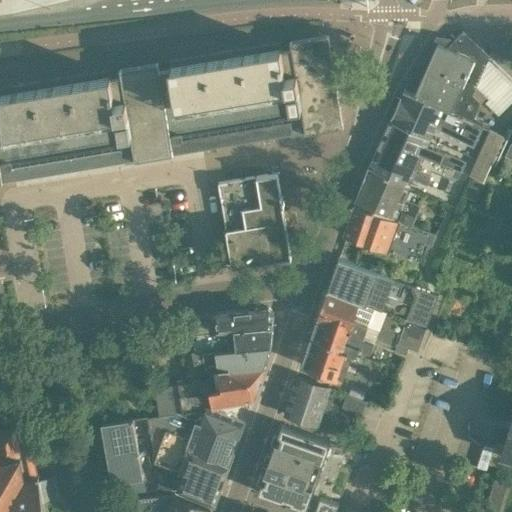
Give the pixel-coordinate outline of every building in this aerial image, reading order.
[(439,40),(415,92),(414,94),(482,125),(485,118),(476,113),(482,102),(473,94),(477,85),(503,111),(511,101),(511,76),(464,30),(448,45),(439,40)] [(0,182),(2,183),(2,181),(125,160),(125,165),(137,163),(136,158),(295,132),(296,137),(307,135),(307,130),(343,124),(329,40),(293,45),(293,48),(282,50),(282,49),(281,49),(280,42),(233,50),(235,57),(218,60),(217,53),(170,60),(171,67),(170,67),(171,68),(159,70),(158,68),(123,73),(123,76),(111,78),(111,77),(110,77),(109,70),(0,88),(0,90),(1,95),(0,95),(0,96),(0,95),(0,182)] [(414,94),(415,92),(404,88),(390,119),(431,137),(436,127),(474,144),(483,126),(482,125),(414,94)] [(390,119),(384,135),(461,170),(462,170),(466,161),(433,145),(436,139),(431,137),(390,119)] [(511,128),(508,127),(504,136),(491,164),(499,167),(505,155),(511,142),(511,139),(511,128)] [(491,164),(504,136),(490,130),(470,174),(484,180),(491,164)] [(384,135),(377,151),(429,174),(432,170),(450,178),(451,176),(457,179),(461,170),(384,135)] [(431,175),(429,174),(377,151),(370,166),(372,166),(409,184),(411,178),(427,185),(431,175)] [(409,184),(372,166),(357,201),(412,224),(426,193),(410,186),(410,185),(409,184)] [(218,181),(228,241),(232,266),(291,256),(277,172),(218,181)] [(412,224),(357,201),(355,201),(344,232),(416,261),(424,242),(430,245),(435,233),(412,224)] [(421,323),(426,326),(438,295),(338,255),(327,286),(420,324),(421,323)] [(420,324),(327,286),(317,315),(362,334),(373,340),(405,352),(407,346),(417,350),(426,326),(421,323),(420,324)] [(209,331),(272,324),(273,312),(268,307),(216,312),(191,316),(193,333),(194,333),(209,331)] [(362,334),(317,315),(301,363),(369,391),(381,361),(360,353),(363,345),(370,348),(373,340),(362,334)] [(209,331),(194,333),(196,350),(192,351),(192,352),(270,344),(271,340),(272,324),(209,331)] [(264,364),(270,344),(192,352),(194,364),(209,362),(217,361),(229,363),(230,368),(234,368),(264,364)] [(210,375),(210,379),(154,386),(158,415),(174,413),(183,416),(182,410),(194,408),(251,399),(264,364),(234,368),(230,368),(229,363),(217,361),(209,362),(211,375),(210,375)] [(62,367),(42,369),(43,378),(63,375),(62,367)] [(297,375),(285,413),(318,423),(322,410),(326,412),(331,398),(326,397),(330,386),(297,375)] [(359,413),(364,401),(346,394),(341,406),(359,413)] [(251,399),(194,408),(188,423),(195,426),(196,422),(236,437),(237,435),(251,399)] [(174,413),(158,415),(148,417),(155,459),(158,486),(165,489),(176,489),(213,503),(236,437),(196,422),(195,426),(188,423),(194,408),(182,410),(183,416),(174,413)] [(145,491),(143,477),(133,417),(101,423),(111,483),(112,483),(114,497),(145,491)] [(511,511),(511,422),(502,454),(511,456),(511,511)] [(258,491),(259,491),(316,511),(334,511),(357,450),(282,423),(258,491)] [(0,511),(46,511),(44,499),(58,496),(54,476),(40,478),(39,473),(38,473),(31,437),(19,439),(16,424),(0,427),(0,511)] [(495,479),(484,511),(497,511),(502,498),(507,483),(495,479)] [(173,495),(152,496),(133,497),(134,511),(135,511),(209,511),(211,508),(173,495)]
